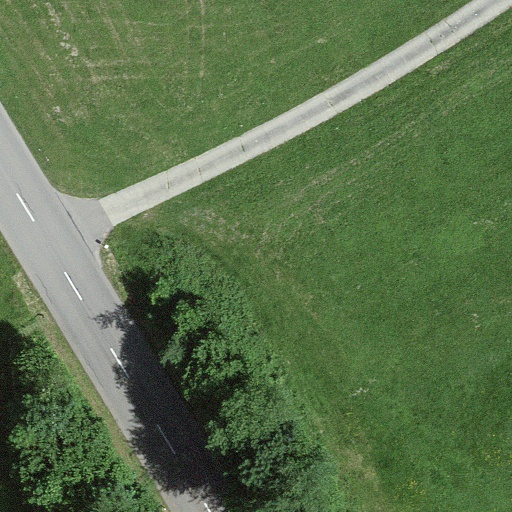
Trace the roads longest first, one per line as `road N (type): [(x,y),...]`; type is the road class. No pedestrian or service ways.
road 1 (unclassified): [(49,247),(357,95),(505,0)]
road 2 (tertiary): [(211,511),(49,247)]
